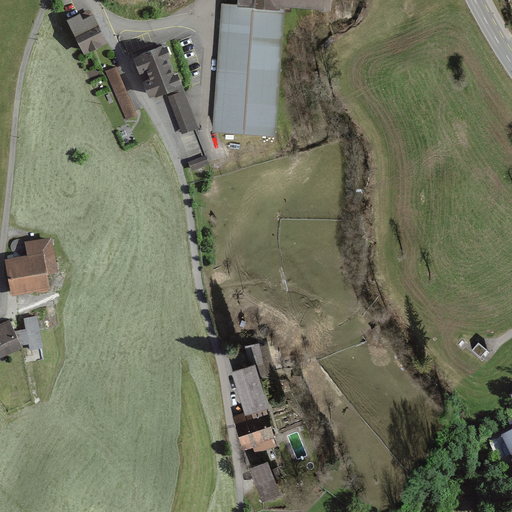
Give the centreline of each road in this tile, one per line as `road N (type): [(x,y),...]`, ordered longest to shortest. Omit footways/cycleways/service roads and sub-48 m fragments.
road 1 (track): [(242,511),(177,162)]
road 2 (track): [(47,0),(21,71),(0,317)]
road 3 (residential): [(215,0),(207,18),(142,26),(100,20),(88,0)]
